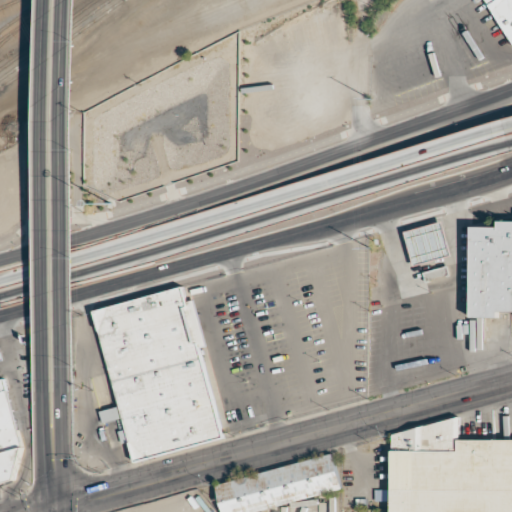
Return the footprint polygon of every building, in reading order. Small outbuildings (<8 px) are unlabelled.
[(511,0),(487,0),(510,42),(511,40),(511,0)] [(472,225),(470,316),(496,317),(496,310),(511,310),(511,220),(498,220),(498,226),(472,225)] [(404,230),(412,264),(450,255),(442,221),(404,230)] [(426,279),(447,273),(444,265),(423,272),(426,279)] [(94,311),(119,406),(100,411),(103,423),(123,417),(126,429),(119,431),(122,444),(130,442),(135,462),(225,438),(201,347),(206,346),(194,300),(187,301),(183,287),(94,311)] [(6,378),(0,379),(0,482),(1,486),(15,482),(26,447),(6,378)] [(389,433),(389,511),(511,511),(511,442),(454,443),(454,422),(389,433)] [(251,511),(341,489),(332,453),(215,483),(222,511),(251,511)]
